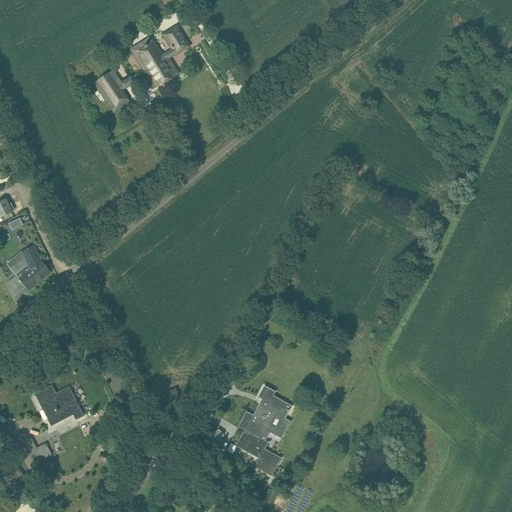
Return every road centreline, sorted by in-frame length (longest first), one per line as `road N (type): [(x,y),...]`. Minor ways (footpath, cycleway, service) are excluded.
road 1 (unclassified): [(68,278),(401,0)]
road 2 (unclassified): [(123,511),(153,448),(68,278)]
road 3 (unclassified): [(68,278),(0,142)]
